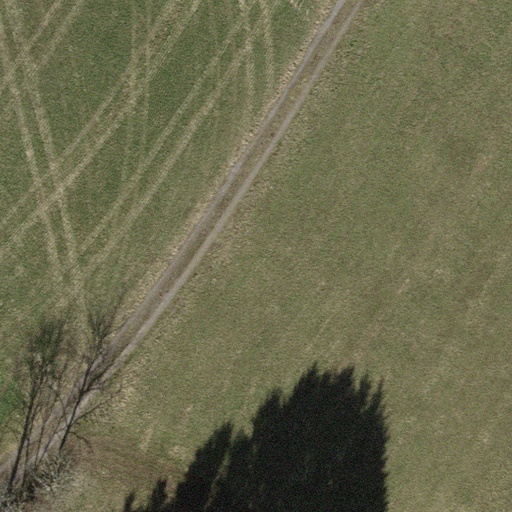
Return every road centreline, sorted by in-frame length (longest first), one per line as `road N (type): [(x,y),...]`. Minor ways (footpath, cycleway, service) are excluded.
road 1 (track): [(344,0),(0,480)]
road 2 (track): [(0,352),(56,409),(222,511)]
